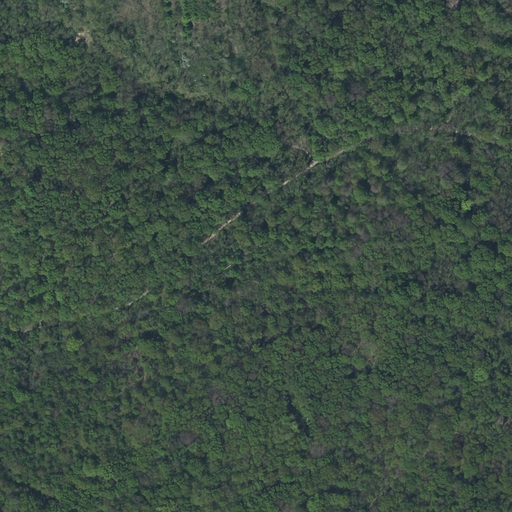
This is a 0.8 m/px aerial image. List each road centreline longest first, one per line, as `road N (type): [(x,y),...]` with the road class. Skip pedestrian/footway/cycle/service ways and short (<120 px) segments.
road 1 (track): [(321,160),(244,206),(120,306),(41,333),(0,334)]
road 2 (track): [(291,149),(0,78)]
road 3 (track): [(511,146),(418,123),(369,133),(321,160)]
